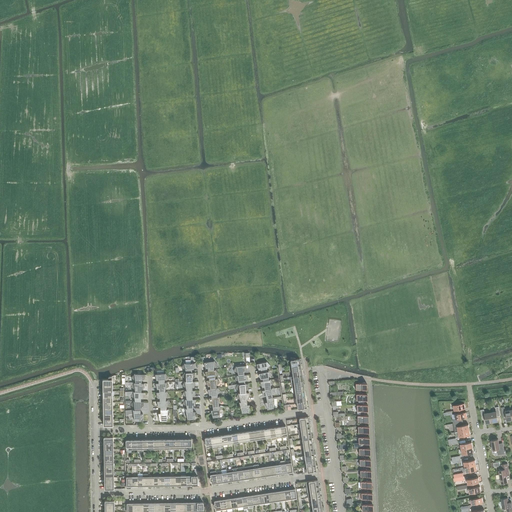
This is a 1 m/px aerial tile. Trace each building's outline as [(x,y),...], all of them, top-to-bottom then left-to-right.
[(291,366),(300,364),(299,359),(295,359),(295,358),(290,358),(291,366)] [(207,368),(208,371),(214,370),(214,367),(217,365),(214,361),(214,360),(213,360),(213,361),(203,362),(205,368),(207,368)] [(260,369),(261,372),(267,371),(267,368),(270,365),(266,362),(266,361),(266,362),(256,364),(258,370),(260,369)] [(185,370),(185,372),(191,372),(191,369),(193,369),(194,363),(184,363),(181,368),(185,370)] [(237,372),(238,375),(244,375),(244,372),(246,371),(246,365),(236,366),(235,366),(233,371),(237,372)] [(214,370),(208,371),(205,371),(206,377),(208,377),(209,380),(215,379),(215,376),(218,374),(215,370),(215,369),(215,370),(214,370)] [(262,378),(263,381),(268,380),(268,377),(271,374),(268,370),(268,371),(267,371),(261,372),(258,373),(260,378),(262,378)] [(194,372),(191,372),(185,372),(184,372),(181,377),(185,379),(186,381),(192,381),(192,378),(194,378),(194,372)] [(135,380),(135,383),(141,383),(141,380),(143,380),(144,374),(134,374),(134,373),(134,374),(131,378),(135,380)] [(158,380),(158,383),(164,382),(164,380),(168,377),(165,373),(155,374),(156,380),(158,380)] [(247,374),(244,375),(238,375),(237,375),(236,375),(234,380),(238,381),(239,384),(245,384),(244,381),(246,380),(247,374)] [(103,379),(103,385),(112,385),(111,376),(108,377),(108,379),(103,379)] [(215,379),(209,380),(206,380),(208,386),(210,386),(210,389),(216,388),(216,385),(219,383),(216,379),(216,378),(216,379),(215,379)] [(264,387),(264,390),(270,388),(270,386),(273,383),(270,379),(269,379),(268,380),(263,381),(260,381),(262,387),(264,387)] [(195,381),(192,381),(186,381),(185,381),(184,381),(182,386),(185,388),(186,390),(192,390),(192,387),(194,387),(195,381)] [(134,382),(133,382),(129,382),(132,385),(131,387),(134,389),(135,392),(141,392),(141,389),(143,389),(144,383),(141,383),(135,383),(134,383),(134,382)] [(159,389),(159,392),(165,391),(165,389),(169,386),(166,382),(165,382),(164,382),(158,383),(155,383),(157,389),(159,389)] [(245,384),(239,384),(238,384),(237,384),(235,389),(239,390),(240,393),(246,393),(245,390),(247,389),(248,383),(245,384)] [(217,388),(216,388),(210,389),(207,389),(209,395),(211,395),(211,398),(217,397),(217,394),(220,391),(217,388),(217,387),(217,388)] [(270,388),(264,390),(261,390),(264,396),(265,396),(266,398),(272,397),(272,395),(275,392),(272,388),(271,388),(270,388)] [(192,390),(186,390),(185,390),(184,390),(182,395),(186,396),(186,399),(192,399),(192,396),(194,396),(195,390),(192,390)] [(134,391),(133,391),(128,391),(132,394),(131,396),(134,398),(134,401),(140,401),(141,398),(142,398),(144,392),(141,392),(135,392),(134,392),(134,391)] [(165,391),(159,392),(156,392),(157,398),(159,398),(159,401),(165,400),(166,398),(169,395),(166,391),(165,391)] [(246,393),(240,393),(239,393),(238,393),(236,398),(240,399),(240,402),(246,401),(246,399),(248,398),(248,392),(246,393)] [(217,397),(211,398),(208,398),(210,404),(212,404),(212,407),(218,406),(218,403),(222,400),(219,396),(218,396),(218,397),(217,397)] [(272,397),(266,398),(267,402),(264,402),(267,409),(274,408),(274,396),(273,397),(272,397)] [(195,399),(192,399),(186,399),(185,399),(184,399),(185,399),(182,403),(186,406),(186,408),(192,408),(192,405),(194,405),(195,399)] [(140,401),(134,401),(133,401),(133,400),(133,401),(131,403),(130,405),(134,407),(134,410),(140,410),(140,407),(142,407),(143,401),(140,401)] [(166,400),(165,400),(159,401),(156,401),(158,407),(160,407),(160,410),(166,409),(166,407),(170,404),(167,400),(166,400)] [(247,405),(246,401),(240,402),(239,402),(242,413),(249,412),(249,404),(247,405)] [(219,406),(218,406),(212,407),(213,410),(210,410),(212,417),(219,416),(220,405),(219,405),(219,406)] [(496,411),(490,412),(492,422),(498,421),(497,416),(500,416),(498,407),(495,407),(496,411)] [(507,421),(511,419),(511,416),(511,410),(505,411),(504,407),(501,408),(502,416),(506,416),(507,421)] [(193,411),(192,408),(186,408),(185,408),(185,411),(187,419),(194,419),(195,411),(193,411)] [(140,413),(140,410),(134,410),(133,410),(133,409),(132,409),(134,421),(141,421),(142,413),(140,413)] [(167,409),(166,409),(160,410),(160,413),(158,413),(160,421),(166,420),(168,409),(167,409)] [(486,423),(492,422),(490,412),(484,413),(484,410),(481,410),(482,419),(485,418),(486,423)] [(353,443),(354,448),(367,447),(367,443),(369,443),(369,437),(358,437),(358,443),(353,443)] [(498,439),(491,440),(493,450),(497,449),(498,455),(504,453),(503,446),(499,447),(498,439)] [(499,474),(496,475),(496,478),(498,479),(500,478),(501,483),(507,482),(506,474),(509,474),(507,464),(501,465),(502,470),(499,470),(499,474)] [(507,498),(501,499),(501,501),(499,502),(498,503),(499,507),(500,508),(502,508),(506,508),(507,511),(511,510),(511,509),(511,504),(508,505),(507,498)]
